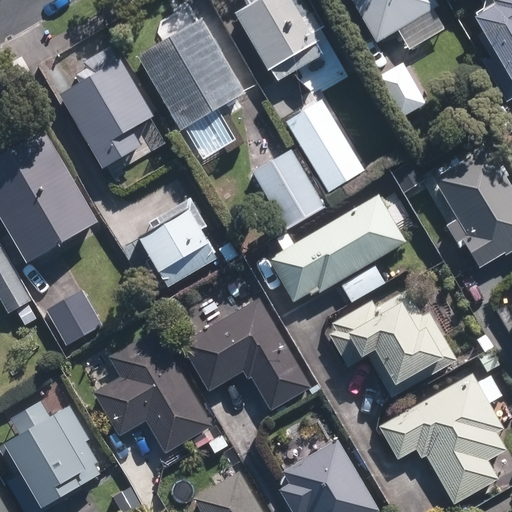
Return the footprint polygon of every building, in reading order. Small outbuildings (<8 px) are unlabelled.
[(232,13),(265,71),(268,69),(276,82),(321,55),(314,42),(316,42),(310,32),(321,26),(305,0),(244,0),(247,5),(232,13)] [(346,0),(373,44),(436,7),(431,0),(346,0)] [(505,99),(511,95),(511,0),(480,0),(484,5),(473,12),(475,15),(471,17),(479,30),(474,33),(489,57),(483,61),(505,99)] [(241,94),(198,19),(135,55),(177,130),(241,94)] [(114,61),(106,47),(78,63),(82,69),(71,76),(75,83),(54,95),(88,153),(149,117),(115,59),(114,61)] [(373,77),(396,119),(423,104),(400,62),(373,77)] [(341,140),(317,99),(283,119),(306,160),(341,140)] [(0,150),(0,226),(23,265),(92,224),(39,132),(20,143),(18,140),(0,150)] [(511,192),(484,147),(429,180),(463,236),(458,239),(476,267),(501,252),(502,255),(510,251),(511,254),(511,192)] [(321,207),(288,150),(249,173),(282,229),(321,207)] [(191,172),(180,155),(162,165),(173,183),(191,172)] [(373,195),(265,259),(291,302),(315,287),(318,292),(402,243),(373,195)] [(164,288),(212,259),(203,244),(204,243),(197,230),(203,227),(186,199),(148,222),(151,228),(132,240),(153,274),(155,273),(164,288)] [(26,301),(0,256),(0,311),(2,315),(26,301)] [(372,265),(338,285),(349,303),(383,283),(372,265)] [(78,289),(43,310),(63,346),(99,326),(78,289)] [(334,329),(326,333),(346,368),(366,356),(389,397),(455,360),(428,311),(419,316),(404,290),(374,307),(371,300),(330,322),(334,329)] [(256,298),(178,343),(205,391),(240,370),(245,379),(249,377),(268,409),(307,387),(256,298)] [(211,425),(153,329),(105,357),(117,376),(91,392),(117,436),(143,420),(163,453),(211,425)] [(482,334),(473,339),(480,352),(489,347),(482,334)] [(497,364),(489,350),(476,357),(484,372),(497,364)] [(470,372),(376,425),(395,460),(413,449),(419,458),(424,454),(451,503),(495,478),(485,460),(503,450),(493,432),(501,428),(470,372)] [(21,434),(0,445),(0,449),(16,476),(9,481),(26,511),(35,511),(76,489),(68,475),(71,473),(90,462),(78,441),(81,438),(65,409),(45,421),(30,396),(6,410),(21,434)] [(373,511),(377,510),(335,439),(279,471),(286,483),(277,489),(290,511),(373,511)] [(189,472),(182,462),(169,470),(176,480),(189,472)] [(260,511),(236,472),(191,498),(199,511),(260,511)]
